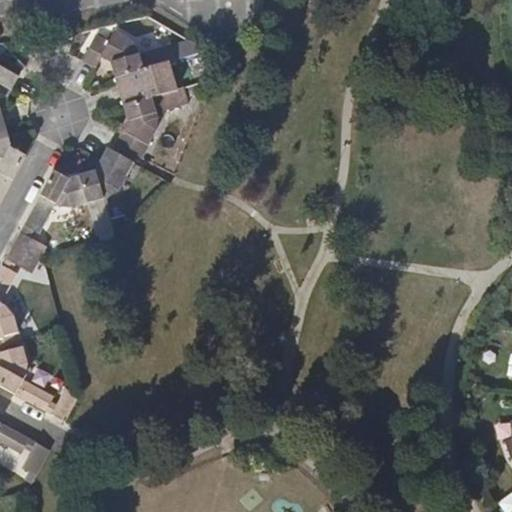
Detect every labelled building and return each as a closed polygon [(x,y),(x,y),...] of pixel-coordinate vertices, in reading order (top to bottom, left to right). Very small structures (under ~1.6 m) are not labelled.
[(113,61),(117,77),(171,62),(178,60),(174,45),(141,54),(139,49),(137,45),(133,41),(128,38),(116,32),(111,41),(98,35),(84,60),(97,68),(103,56),(113,61)] [(125,105),(179,89),(171,62),(117,77),(125,105)] [(0,107),(1,108),(0,104),(0,84),(1,83),(13,88),(20,75),(0,64),(0,107)] [(185,87),(179,89),(125,105),(129,116),(129,121),(117,143),(142,157),(157,131),(159,120),(157,112),(190,103),(185,87)] [(0,138),(9,136),(1,108),(0,107),(0,138)] [(12,146),(9,136),(0,138),(0,203),(26,154),(12,146)] [(97,170),(82,175),(90,202),(99,235),(113,231),(105,198),(112,196),(121,187),(135,161),(110,148),(97,170)] [(90,202),(82,175),(71,178),(55,170),(25,225),(40,233),(56,203),(64,206),(70,207),(77,206),(90,202)] [(21,231),(14,244),(40,259),(47,246),(21,231)] [(33,273),(40,259),(14,244),(6,258),(33,273)] [(18,273),(3,265),(0,269),(0,337),(2,337),(19,332),(14,316),(10,309),(8,306),(1,303),(18,273)] [(28,360),(23,346),(5,351),(0,352),(0,384),(46,410),(54,396),(24,379),(27,372),(28,360)] [(81,395),(67,388),(53,414),(67,421),(81,395)] [(0,439),(23,453),(31,439),(0,421),(0,439)] [(51,449),(38,442),(24,469),(36,476),(51,449)]
